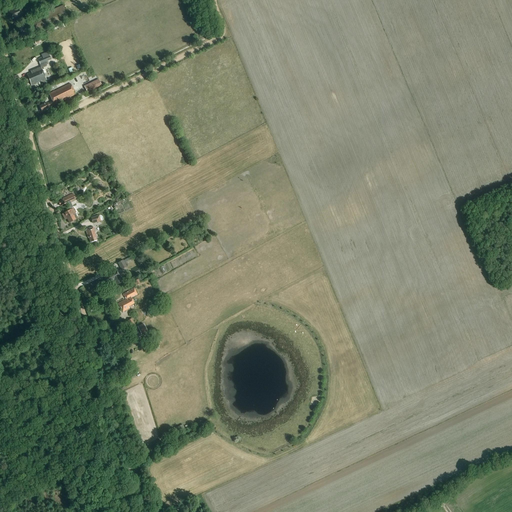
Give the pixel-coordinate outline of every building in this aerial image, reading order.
[(64,5),(27,22),(32,34),(70,18),(64,5)] [(18,9),(8,13),(10,19),(16,17),(17,19),(24,17),(21,11),(19,12),(18,9)] [(43,58),(39,60),(40,64),(51,60),(51,58),(48,52),(42,55),(43,58)] [(28,76),(23,78),(25,83),(30,81),(32,85),(46,79),(42,68),(47,66),(45,63),(40,65),(40,66),(31,71),(31,72),(30,73),(30,74),(27,75),(28,76)] [(99,80),(84,87),(88,94),(102,87),(99,80)] [(47,103),(40,106),(42,112),(49,109),(49,108),(76,94),(71,84),(49,94),(53,101),(47,104),(47,103)] [(73,194),(57,201),(60,207),(76,199),(73,194)] [(73,209),(61,214),(64,221),(67,219),(69,223),(76,220),(73,215),(76,213),(73,209)] [(101,216),(100,216),(91,218),(92,224),(101,221),(102,221),(103,220),(103,218),(103,217),(101,216)] [(113,231),(114,232),(112,233),(113,236),(124,230),(122,226),(118,228),(119,229),(117,230),(117,229),(113,231)] [(94,228),(86,230),(87,237),(89,236),(91,243),(97,241),(95,234),(95,233),(94,228)] [(127,267),(123,259),(118,262),(122,269),(127,267)] [(116,286),(122,282),(119,278),(119,277),(116,270),(105,276),(105,277),(104,278),(107,283),(108,282),(109,283),(113,281),(116,286)] [(130,308),(129,306),(135,303),(132,298),(138,294),(134,288),(124,294),(126,299),(119,303),(123,312),(130,308)] [(147,331),(143,323),(137,326),(141,334),(147,331)]
